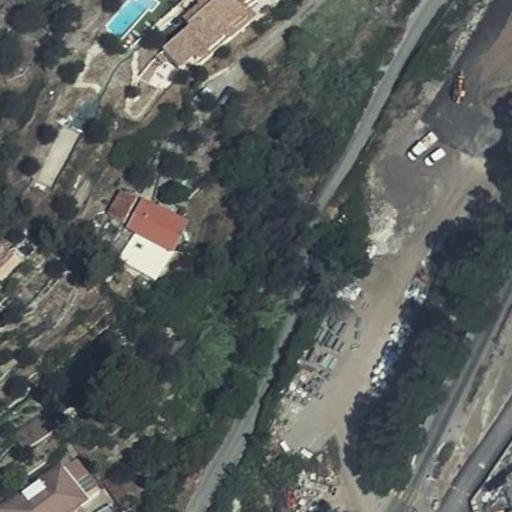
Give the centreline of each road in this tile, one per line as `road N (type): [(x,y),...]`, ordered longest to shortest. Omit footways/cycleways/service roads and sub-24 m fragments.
road 1 (residential): [(431,0),(311,218),(311,264),(282,350),(198,511)]
road 2 (unknown): [(375,511),(350,451),(345,405),(357,367),(398,311)]
road 3 (residential): [(222,84),(319,0)]
